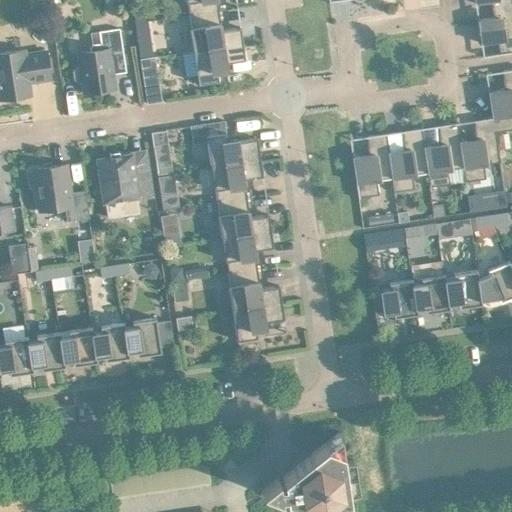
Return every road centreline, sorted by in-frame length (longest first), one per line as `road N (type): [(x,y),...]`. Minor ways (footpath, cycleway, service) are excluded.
road 1 (residential): [(0,442),(327,392)]
road 2 (residential): [(285,96),(327,392)]
road 3 (residential): [(0,137),(285,96)]
road 4 (residential): [(327,392),(511,365)]
road 5 (residential): [(442,63),(437,21),(352,32),(358,84)]
road 6 (residential): [(358,84),(360,102),(445,91),(442,63)]
